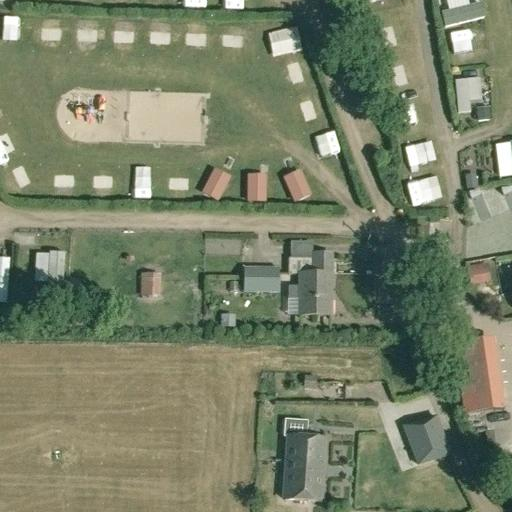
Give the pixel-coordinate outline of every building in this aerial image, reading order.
[(479,9),(446,15),(449,29),(482,23),(479,9)] [(136,38),(135,15),(117,16),(118,39),(136,38)] [(238,55),(254,56),(255,30),(239,29),(238,55)] [(382,48),(399,46),(398,30),(381,31),(382,48)] [(485,102),(484,79),(459,80),(461,116),(476,116),(475,102),(485,102)] [(94,130),(94,106),(78,106),(78,130),(94,130)] [(0,159),(10,157),(6,140),(0,140),(0,159)] [(506,178),(511,176),(511,145),(502,147),(506,178)] [(213,188),(229,188),(229,170),(214,170),(213,188)] [(419,193),(438,192),(436,171),(417,173),(419,193)] [(300,199),(314,193),(304,172),(291,178),(300,199)] [(200,175),(179,176),(180,199),(201,197),(200,175)] [(273,181),(257,182),(259,201),(274,200),(273,181)] [(63,275),(62,246),(49,246),(51,276),(63,275)] [(7,252),(0,252),(0,299),(9,300),(7,252)] [(298,277),(298,288),(288,288),(287,300),(298,300),(297,317),(330,318),(331,256),(313,256),(313,261),(287,261),(287,277),(298,277)] [(185,264),(164,264),(164,296),(185,296),(185,264)] [(243,269),(243,296),(278,295),(277,269),(243,269)] [(457,345),(463,397),(500,393),(494,341),(457,345)] [(500,393),(463,397),(464,416),(503,412),(500,393)] [(435,418),(403,427),(417,466),(449,456),(435,418)] [(319,504),(323,441),(287,439),(283,502),(319,504)] [(367,469),(367,502),(408,502),(409,469),(367,469)]
